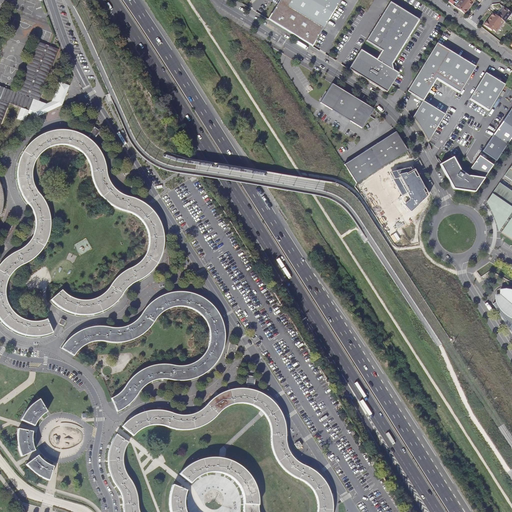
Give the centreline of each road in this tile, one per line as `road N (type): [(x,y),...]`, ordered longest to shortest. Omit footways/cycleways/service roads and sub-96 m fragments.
road 1 (unclassified): [(50,0),(94,101),(355,511)]
road 2 (motorway): [(407,436),(131,0)]
road 3 (motorway): [(111,0),(326,333)]
road 4 (unclassified): [(448,209),(405,125),(387,108),(216,0)]
road 5 (unclassified): [(0,349),(60,363),(87,383),(100,419),(97,475),(111,511)]
road 6 (motorway): [(326,333),(439,511)]
road 7 (motorway): [(326,333),(332,368),(418,511)]
road 8 (track): [(440,345),(510,473)]
road 9 (unknown): [(387,108),(430,32),(426,13),(408,3)]
